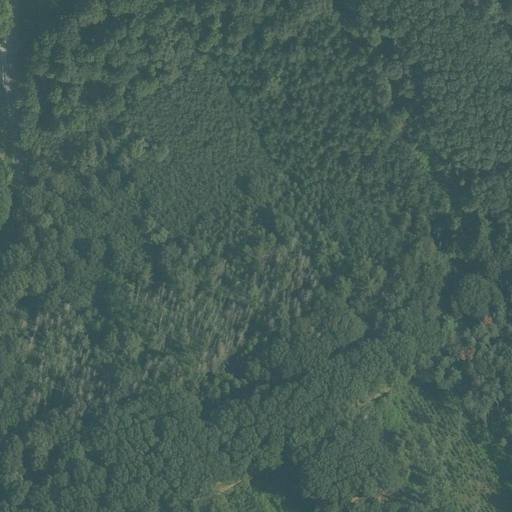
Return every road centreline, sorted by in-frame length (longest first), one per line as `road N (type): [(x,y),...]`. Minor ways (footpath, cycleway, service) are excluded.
road 1 (track): [(189,511),(511,310)]
road 2 (tertiary): [(0,285),(22,221),(11,0)]
